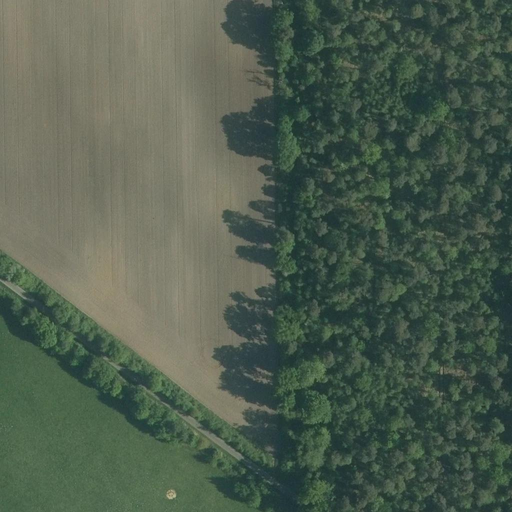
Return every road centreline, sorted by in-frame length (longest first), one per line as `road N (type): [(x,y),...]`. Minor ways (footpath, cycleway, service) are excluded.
road 1 (track): [(288,0),(293,481),(285,492)]
road 2 (unclassified): [(310,511),(0,276)]
